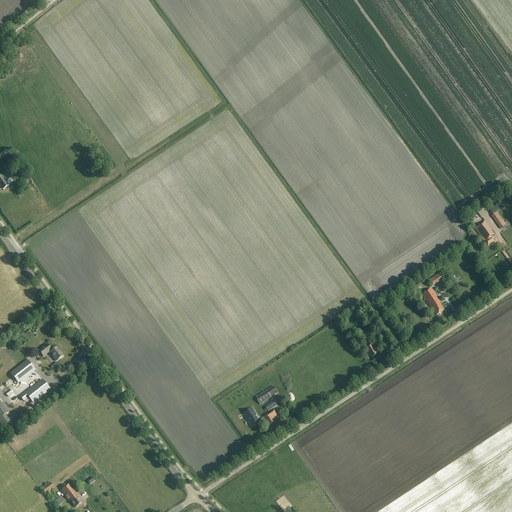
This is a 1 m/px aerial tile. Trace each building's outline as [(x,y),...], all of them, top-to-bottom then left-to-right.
[(2,166),(13,161),(10,156),(0,161),(2,166)] [(17,160),(10,166),(14,171),(19,168),(21,166),(17,160)] [(0,175),(0,185),(3,190),(9,186),(6,182),(10,179),(6,172),(3,174),(5,176),(3,178),(1,175),(0,175)] [(497,212),(491,216),(499,226),(501,229),(506,225),(504,222),(497,212)] [(488,248),(496,243),(492,237),(494,235),(484,221),(474,228),(488,248)] [(439,275),(430,281),(433,285),(442,279),(439,275)] [(437,315),(444,310),(439,303),(441,302),(432,289),(422,295),(431,308),(432,308),(437,315)] [(360,336),(364,341),(371,336),(367,331),(360,336)] [(376,352),(377,351),(372,344),(365,349),(367,352),(368,352),(372,358),(378,354),(376,352)] [(52,352),(47,345),(39,351),(43,357),(49,352),(56,362),(63,356),(57,348),(52,352)] [(0,388),(5,395),(35,371),(27,361),(0,381),(0,388)] [(20,414),(51,390),(43,380),(12,404),(20,414)] [(274,396),(278,394),(273,387),(255,398),(260,405),(272,398),(274,396)] [(268,412),(281,403),(278,398),(265,407),(268,412)] [(0,422),(6,430),(12,425),(5,416),(8,413),(0,403),(0,422)] [(256,415),(252,409),(246,413),(247,415),(246,416),(250,422),(251,422),(253,425),(259,421),(255,416),(256,415)] [(275,422),(273,419),(278,416),(274,410),(270,413),(260,420),(262,422),(265,420),(269,426),(275,422)] [(41,489),(46,495),(54,489),(50,482),(41,489)] [(75,508),(82,503),(77,497),(79,496),(69,484),(61,491),(70,503),(71,502),(75,508)] [(60,497),(52,504),(56,508),(63,502),(60,497)]
